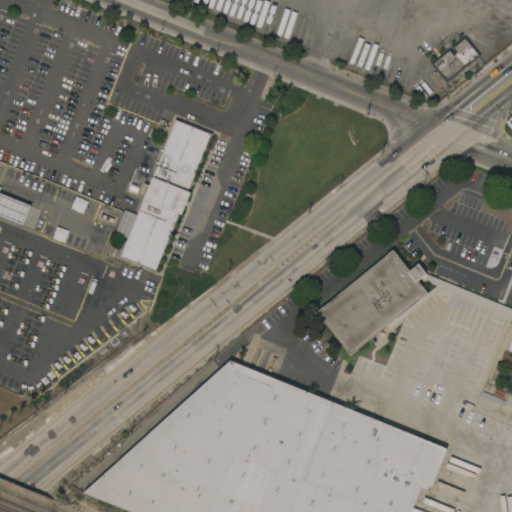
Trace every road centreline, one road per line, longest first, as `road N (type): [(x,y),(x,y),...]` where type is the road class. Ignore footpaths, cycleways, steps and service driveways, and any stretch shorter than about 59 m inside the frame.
road 1 (primary): [(0,494),(348,215)]
road 2 (residential): [(115,0),(449,137)]
road 3 (primary): [(348,215),(449,137)]
